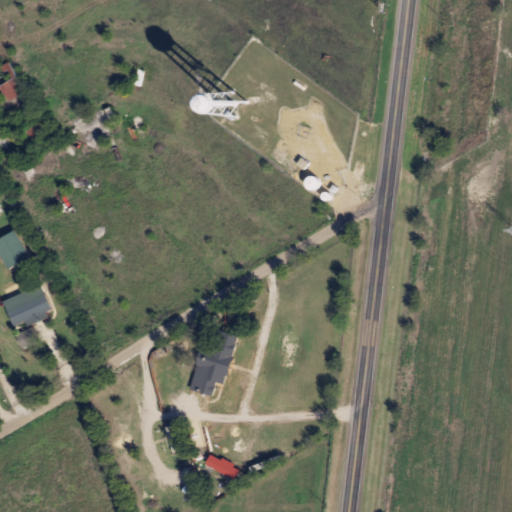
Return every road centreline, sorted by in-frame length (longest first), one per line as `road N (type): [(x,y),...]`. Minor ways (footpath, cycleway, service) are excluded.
road 1 (secondary): [(409,0),(349,511)]
road 2 (residential): [(0,423),(386,198)]
